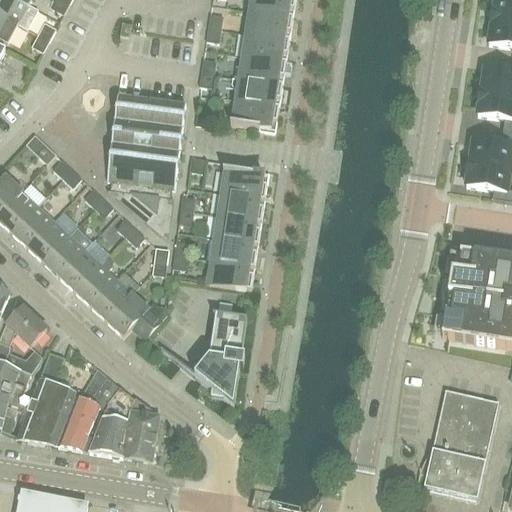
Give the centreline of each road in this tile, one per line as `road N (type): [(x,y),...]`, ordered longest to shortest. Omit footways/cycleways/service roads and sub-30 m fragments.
road 1 (unclassified): [(216,505),(227,454),(132,383),(0,259)]
road 2 (tertiary): [(356,511),(419,205)]
road 3 (tertiary): [(216,505),(0,472)]
road 4 (tertiary): [(419,205),(450,0)]
